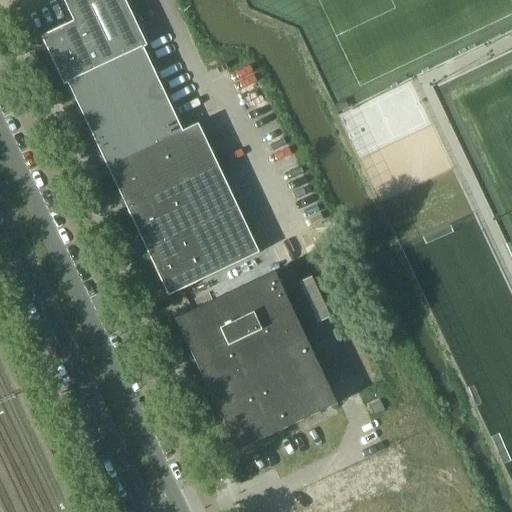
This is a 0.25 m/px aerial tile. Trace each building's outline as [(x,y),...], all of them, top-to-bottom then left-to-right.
[(63,86),(67,85),(67,84),(142,49),(146,47),(123,0),(61,0),(72,22),(40,38),(63,86)] [(258,254),(197,125),(181,132),(142,49),(67,84),(67,85),(167,297),(258,254)] [(312,256),(327,289),(336,285),(321,252),(312,256)] [(297,325),(313,317),(289,266),(273,274),(273,273),(271,274),(271,275),(256,282),(256,281),(255,282),(240,289),(239,290),(224,297),(224,296),(223,297),(223,298),(208,305),(208,304),(207,305),(192,312),(191,312),(191,313),(176,320),(176,319),(174,320),(175,323),(182,337),(182,339),(183,339),(197,369),(197,370),(197,371),(198,371),(205,385),(204,386),(205,387),(206,387),(212,402),(213,403),(220,418),(220,419),(221,419),(228,434),(227,434),(228,436),(228,435),(235,450),(236,452),(238,451),(253,444),(254,444),(254,443),(269,436),(269,437),(271,436),(270,436),(285,429),(287,428),(286,428),(301,421),(301,422),(303,421),(302,420),(317,414),(319,413),(333,406),(336,405),(335,403),(334,403),(327,388),(328,388),(327,387),(320,372),(319,371),(312,356),(313,356),(312,354),(311,355),(304,340),(305,340),(304,338),(304,339),(297,325)] [(378,401),(369,406),(374,415),(383,410),(378,401)]
